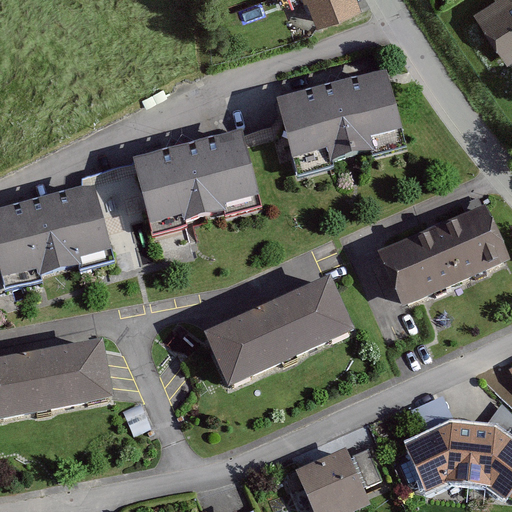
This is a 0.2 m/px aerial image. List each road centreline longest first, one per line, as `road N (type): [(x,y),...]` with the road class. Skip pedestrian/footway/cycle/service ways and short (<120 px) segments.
road 1 (residential): [(399,18),(210,89),(0,192)]
road 2 (residential): [(511,345),(344,418),(190,472)]
road 3 (residential): [(511,182),(357,248),(395,329)]
road 4 (residential): [(334,257),(132,321)]
road 5 (residential): [(399,18),(511,177)]
road 6 (residential): [(190,472),(132,321)]
road 7 (residential): [(132,321),(0,344)]
